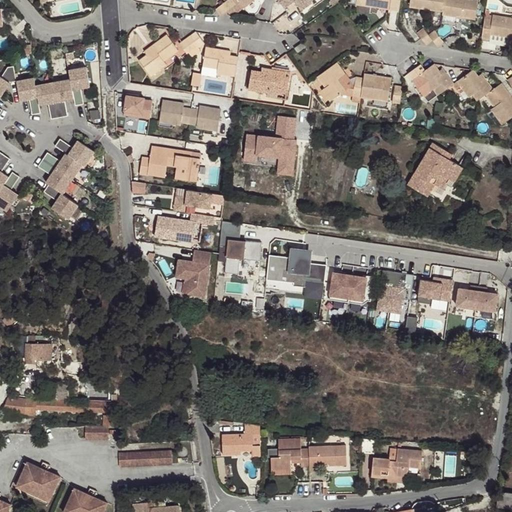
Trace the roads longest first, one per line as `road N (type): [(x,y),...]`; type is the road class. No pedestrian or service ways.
road 1 (residential): [(32,127),(88,132),(123,159),(130,242),(182,333),(215,495),(226,511)]
road 2 (residential): [(511,369),(501,454),(477,488),(287,511)]
road 3 (unknown): [(210,465),(127,472),(23,440),(0,473)]
road 4 (residential): [(340,245),(511,272)]
road 5 (residential): [(220,102),(116,83),(112,16)]
road 6 (residential): [(271,38),(112,11)]
road 7 (residential): [(387,46),(511,65)]
